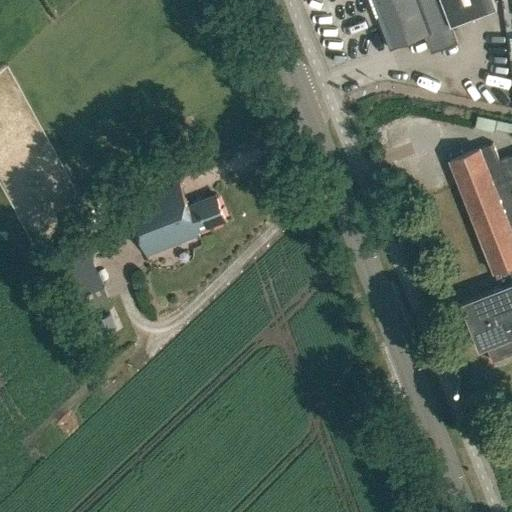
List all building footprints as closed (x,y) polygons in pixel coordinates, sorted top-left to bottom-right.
[(371,0),(390,48),(427,34),(433,51),(457,42),(450,25),(496,8),(493,0),(371,0)] [(498,119),(478,115),(475,127),(495,132),(498,119)] [(511,154),(500,159),(493,142),(450,158),(461,186),(499,286),(460,301),(479,349),(486,346),(492,361),(511,352),(511,154)] [(190,201),(180,178),(127,200),(149,252),(202,229),(201,226),(226,215),(215,190),(190,201)] [(59,244),(80,296),(104,286),(83,234),(59,244)] [(95,319),(101,333),(117,326),(110,312),(95,319)]
